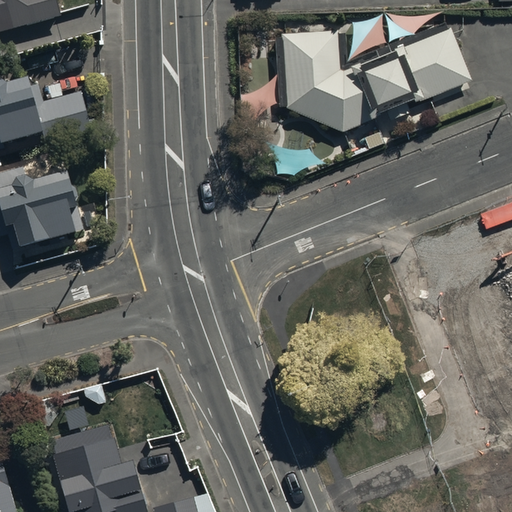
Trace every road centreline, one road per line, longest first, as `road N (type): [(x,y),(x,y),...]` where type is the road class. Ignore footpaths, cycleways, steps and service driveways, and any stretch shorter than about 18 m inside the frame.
road 1 (residential): [(191,282),(511,153)]
road 2 (secondary): [(162,0),(166,152),(191,282)]
road 3 (secondary): [(191,282),(282,511)]
road 4 (tertiary): [(0,335),(191,282)]
